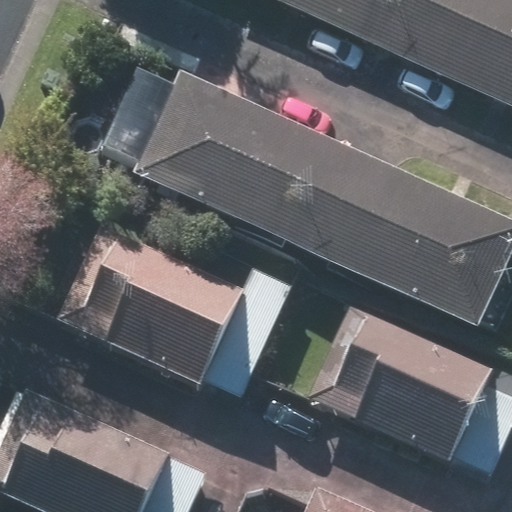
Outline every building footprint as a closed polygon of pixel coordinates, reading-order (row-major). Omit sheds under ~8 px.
[(511,0),(233,0),(511,119),(511,0)] [(511,237),(137,67),(88,175),(469,348),(511,252),(511,237)] [(234,304),(93,239),(49,334),(190,399),(234,304)] [(361,325),(318,420),(443,477),(487,382),(361,325)] [(35,410),(0,486),(0,510),(4,511),(145,511),(165,470),(35,410)] [(340,511),(312,499),(306,511),(340,511)]
